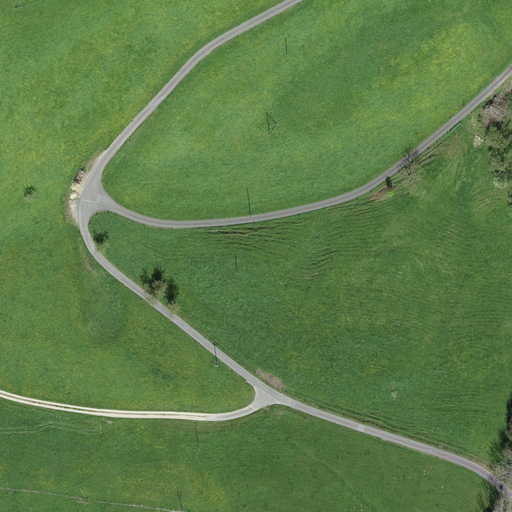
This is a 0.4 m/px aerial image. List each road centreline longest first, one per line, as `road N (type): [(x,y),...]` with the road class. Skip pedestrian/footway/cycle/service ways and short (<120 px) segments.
road 1 (residential): [(511,504),(489,477),(456,460),(268,393),(120,278),(85,235),(84,195),(108,153),(197,56),(294,0)]
road 2 (track): [(84,195),(160,224),(192,225),(347,197),(404,161),(511,66)]
road 3 (track): [(268,393),(248,409),(204,417),(118,416),(0,395)]
